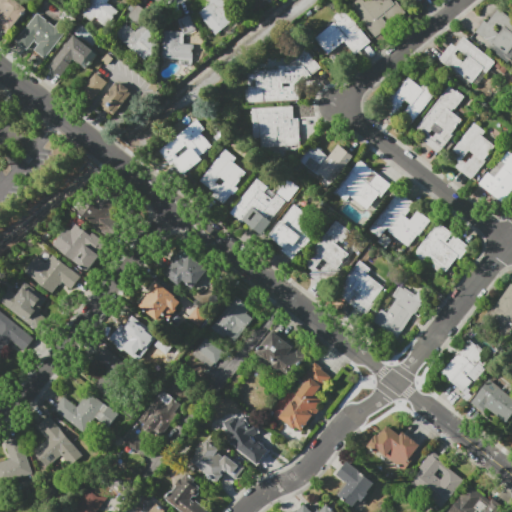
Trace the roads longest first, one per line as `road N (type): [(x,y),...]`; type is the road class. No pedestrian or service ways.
road 1 (residential): [(0,64),(181,217),(511,473)]
road 2 (residential): [(0,405),(27,391),(170,207)]
road 3 (residential): [(336,107),(511,247)]
road 4 (residential): [(400,381),(331,438),(303,474),(243,511)]
road 5 (residential): [(400,381),(511,241)]
road 6 (residential): [(336,107),(465,0)]
